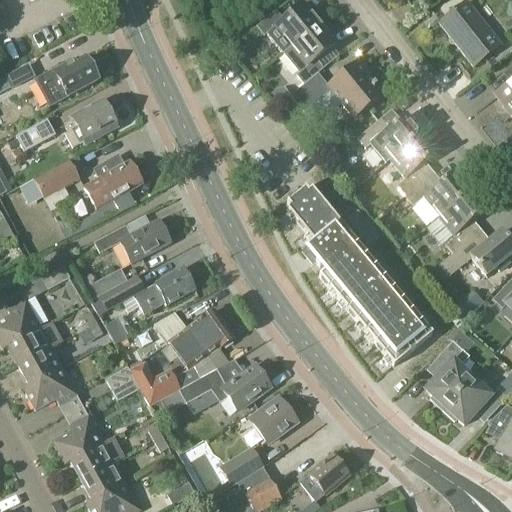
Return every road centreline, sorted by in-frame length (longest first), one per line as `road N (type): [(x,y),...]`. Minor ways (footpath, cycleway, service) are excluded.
road 1 (tertiary): [(489,511),(389,437),(325,373),(261,287),(128,0)]
road 2 (residential): [(511,188),(360,0)]
